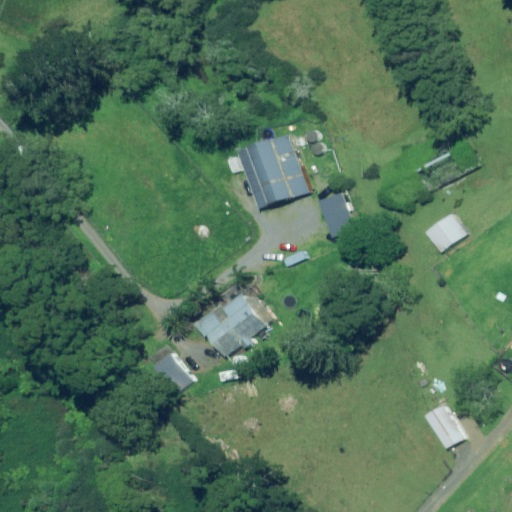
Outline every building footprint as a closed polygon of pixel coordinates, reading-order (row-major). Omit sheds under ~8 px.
[(308,140),(300,122),(292,125),(300,143),(308,140)] [(323,136),(314,130),(308,139),(316,145),(323,136)] [(312,194),(294,136),(243,152),(261,210),(312,194)] [(468,235),(455,215),(429,233),(443,253),(468,235)] [(233,357),(248,346),(252,351),(263,342),(260,337),(275,326),(252,296),(234,309),(232,307),(206,326),(214,337),(217,335),(233,357)] [(181,353),(162,366),(181,395),(201,382),(181,353)] [(253,364),(249,355),(239,360),(243,369),(253,364)] [(465,439),(446,407),(429,417),(448,449),(465,439)]
